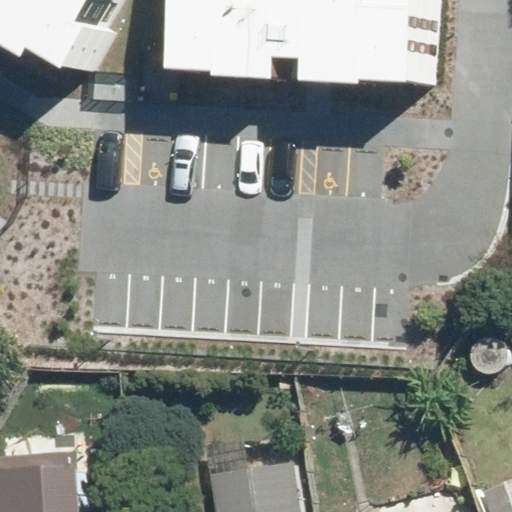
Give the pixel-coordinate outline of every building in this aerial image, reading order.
[(0,0),(0,20),(93,77),(140,0),(0,0)] [(194,0),(191,74),(453,85),(455,0),(194,0)] [(0,139),(15,96),(0,90),(0,139)] [(207,154),(114,115),(68,223),(162,262),(207,154)] [(511,162),(483,161),(485,139),(428,136),(427,158),(401,157),(398,215),(511,220),(511,162)] [(0,299),(2,300),(38,205),(0,190),(0,299)] [(498,289),(405,259),(385,319),(479,349),(498,289)] [(511,341),(508,338),(498,336),(489,339),(482,346),(480,356),(483,365),(491,372),(500,374),(510,371),(511,368),(511,341)] [(221,473),(227,511),(313,511),(305,459),(221,473)] [(511,511),(511,483),(494,490),(502,511),(511,511)]
